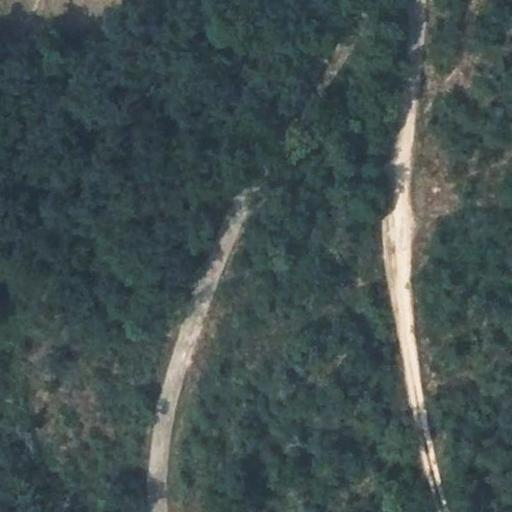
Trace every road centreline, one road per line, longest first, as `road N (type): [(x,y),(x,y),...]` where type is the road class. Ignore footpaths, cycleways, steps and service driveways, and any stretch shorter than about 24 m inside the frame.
road 1 (track): [(162,511),(166,423),(233,235),(364,0)]
road 2 (track): [(446,511),(419,401),(399,243),(426,0)]
